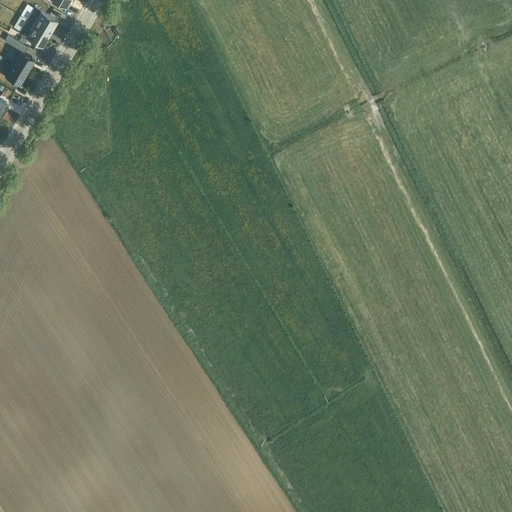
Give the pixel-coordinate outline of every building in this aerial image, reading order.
[(22,2),(9,26),(16,30),(29,6),(22,2)] [(27,20),(50,34),(58,21),(44,13),(35,7),(27,20)] [(50,34),(27,20),(20,33),(35,42),(43,46),(50,34)] [(14,47),(18,41),(7,35),(4,41),(14,47)] [(18,41),(14,47),(20,50),(25,53),(28,47),(18,41)] [(12,63),(27,72),(35,59),(25,53),(20,50),(12,63)] [(27,72),(12,63),(7,60),(0,71),(0,72),(20,84),(27,72)] [(0,87),(0,94),(6,97),(9,91),(0,87)]
